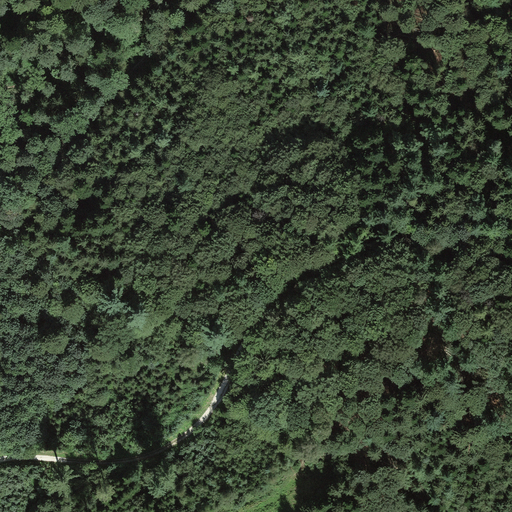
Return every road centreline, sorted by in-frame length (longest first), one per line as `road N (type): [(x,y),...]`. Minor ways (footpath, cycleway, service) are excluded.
road 1 (track): [(0,458),(97,462),(171,445),(210,409),(251,331),(296,285),(386,252),(511,237)]
road 2 (track): [(0,227),(142,61),(207,0)]
